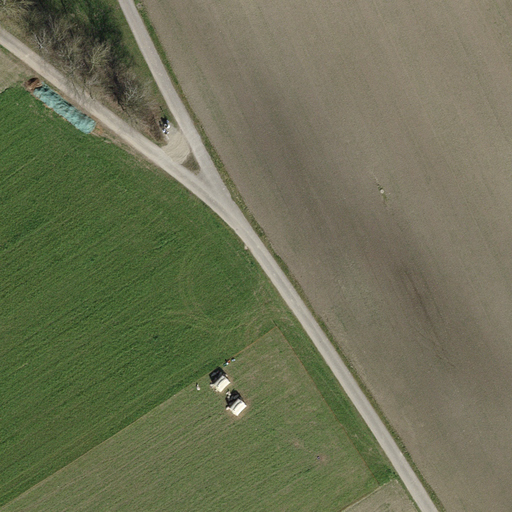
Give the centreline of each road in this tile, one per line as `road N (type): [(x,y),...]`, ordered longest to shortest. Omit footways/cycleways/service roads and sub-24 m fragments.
road 1 (track): [(429,511),(320,339),(213,196)]
road 2 (track): [(0,34),(213,196)]
road 3 (track): [(213,196),(123,0)]
